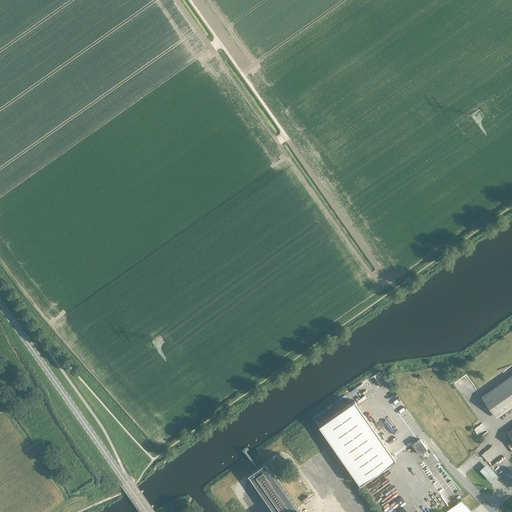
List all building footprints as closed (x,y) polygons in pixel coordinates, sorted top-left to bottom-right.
[(511,406),(511,373),(481,396),(496,417),(511,406)] [(389,390),(384,393),(388,399),(393,395),(389,390)] [(360,394),(359,396),(374,403),(375,400),(360,394)] [(395,407),(399,403),(395,397),(390,400),(395,407)] [(360,483),(395,458),(354,400),(319,425),(360,483)] [(420,439),(412,444),(419,454),(427,449),(420,439)] [(299,511),(265,462),(257,468),(248,474),(274,511),(299,511)] [(497,476),(486,465),(482,469),(479,471),(490,483),(493,480),(497,476)] [(408,467),(402,469),(404,475),(410,473),(408,467)] [(411,475),(414,480),(420,477),(417,472),(411,475)] [(469,511),(471,511),(461,500),(444,511),(469,511)]
